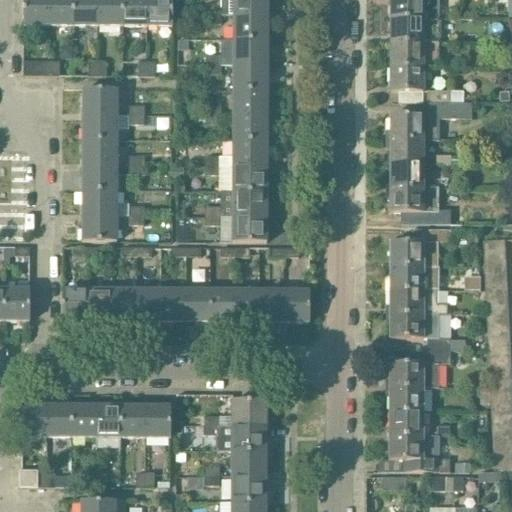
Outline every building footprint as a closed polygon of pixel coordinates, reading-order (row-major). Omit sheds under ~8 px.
[(48,29),(48,0),(23,0),(23,39),(43,39),(43,29),(48,29)] [(72,0),(48,0),(48,29),(49,29),(49,39),(73,39),(72,0)] [(96,0),(72,0),(73,39),(96,39),(96,0)] [(121,0),(96,0),(96,39),(121,39),(121,0)] [(146,0),(121,0),(121,39),(147,39),(147,30),(146,30),(146,0)] [(146,0),(146,30),(147,30),(173,30),(172,0),(146,0)] [(233,19),(267,19),(267,0),(220,0),(221,19),(233,19)] [(390,0),(390,23),(423,24),(438,24),(438,0),(390,0)] [(186,18),(186,5),(177,5),(177,18),(186,18)] [(221,19),(206,19),(206,27),(221,27),(221,19)] [(267,45),(267,19),(233,19),(233,44),(267,45)] [(438,24),(423,24),(390,23),(390,47),(423,48),(435,48),(436,48),(441,48),(441,24),(438,24)] [(189,53),(189,44),(179,44),(179,53),(189,53)] [(221,69),(233,69),(267,70),(267,45),(233,44),(218,44),(218,58),(221,58),(221,69)] [(423,48),(390,47),(390,71),(423,72),(436,72),(436,48),(435,48),(423,48)] [(66,62),(73,62),(73,49),(59,50),(60,57),(66,62)] [(206,58),(206,69),(221,69),(221,58),(218,58),(206,58)] [(89,64),(89,80),(107,80),(107,64),(96,64),(89,64)] [(23,79),(49,80),(49,65),(23,65),(23,79)] [(59,65),(49,65),(49,80),(59,80),(59,65)] [(138,65),(138,80),(155,80),(155,65),(138,65)] [(267,94),(267,70),(233,69),(232,94),(267,94)] [(423,72),(390,71),(390,95),(423,95),(423,72)] [(83,118),(118,118),(118,92),(83,92),(83,118)] [(267,119),(267,94),(232,94),(232,119),(267,119)] [(427,107),(451,107),(451,94),(427,94),(427,107)] [(500,104),(509,104),(509,95),(500,95),(500,104)] [(471,107),(451,107),(427,107),(427,119),(439,119),(439,123),(471,123),(471,107)] [(129,118),(145,119),(173,119),(173,109),(129,109),(129,118)] [(205,109),(205,119),(221,119),(221,109),(205,109)] [(129,118),(118,118),(83,118),(83,144),(118,144),(118,131),(129,131),(129,128),(129,118)] [(129,128),(145,128),(145,119),(129,118),(129,128)] [(221,128),(221,119),(205,119),(205,128),(220,128),(221,128)] [(232,144),(267,144),(267,119),(232,119),(232,144)] [(390,119),(390,143),(423,144),(439,144),(439,123),(439,119),(427,119),(390,119)] [(423,168),(423,144),(390,143),(389,167),(423,168)] [(83,169),(118,169),(118,144),(83,144),(83,169)] [(232,169),(266,170),(267,144),(232,144),(232,159),(232,169)] [(436,168),(451,168),(451,158),(436,158),(436,168)] [(129,170),(145,170),(145,159),(129,159),(129,170)] [(205,159),(205,169),(220,169),(220,159),(205,159)] [(423,191),(423,168),(389,167),(389,191),(423,191)] [(83,195),(118,195),(118,169),(83,169),(83,195)] [(220,169),(205,169),(205,178),(221,178),(220,169)] [(266,170),(232,169),(232,194),(266,195),(266,170)] [(144,178),(145,170),(129,170),(129,178),(144,178)] [(400,226),(400,228),(449,228),(449,213),(438,213),(438,192),(423,191),(389,191),(389,217),(401,216),(401,226),(400,226)] [(266,219),(266,195),(232,194),(219,194),(219,210),(219,219),(232,219),(266,219)] [(83,219),(117,219),(118,195),(83,195),(83,219)] [(129,219),(144,220),(144,210),(129,210),(129,219)] [(204,210),(204,219),(219,219),(219,210),(204,210)] [(83,245),(117,245),(117,219),(83,219),(83,245)] [(144,229),(144,220),(129,219),(129,229),(144,229)] [(204,219),(203,229),(219,229),(219,219),(204,219)] [(266,219),(232,219),(232,245),(266,246),(266,219)] [(450,233),(410,233),(410,244),(389,244),(389,269),(423,270),(438,270),(439,269),(439,246),(450,246),(450,233)] [(482,244),(482,255),(504,254),(504,243),(482,244)] [(15,259),(30,259),(30,251),(15,251),(15,259)] [(73,260),(88,260),(88,251),(73,251),(73,260)] [(102,251),(88,251),(88,260),(102,260),(102,251)] [(122,260),(136,260),(136,251),(122,251),(122,260)] [(152,251),(136,251),(136,260),(151,260),(152,251)] [(171,260),(186,260),(186,251),(171,251),(171,260)] [(201,251),(186,251),(186,260),(201,260),(201,251)] [(220,260),(235,260),(235,251),(220,251),(220,260)] [(250,251),(235,251),(235,260),(250,260),(250,251)] [(270,260),(284,260),(284,251),(270,251),(270,260)] [(299,251),(284,251),(284,260),(298,260),(299,251)] [(505,265),(504,254),(482,255),(483,266),(505,265)] [(506,276),(505,265),(483,266),(484,277),(506,276)] [(423,294),(423,270),(389,269),(389,294),(423,294)] [(506,287),(506,276),(484,277),(484,288),(506,287)] [(480,280),(479,280),(469,280),(469,294),(479,294),(480,294),(480,280)] [(484,288),(485,299),(507,298),(506,287),(484,288)] [(30,293),(3,293),(4,325),(30,325),(30,293)] [(87,325),(87,294),(62,293),(62,325),(87,325)] [(110,294),(87,294),(87,325),(110,325),(110,294)] [(136,325),(136,294),(110,294),(110,325),(136,325)] [(160,294),(136,294),(136,325),(160,326),(160,294)] [(185,326),(185,294),(160,294),(160,326),(185,326)] [(210,294),(185,294),(185,326),(209,326),(210,294)] [(235,326),(235,294),(210,294),(209,326),(235,326)] [(259,294),(235,294),(235,326),(259,326),(259,294)] [(284,326),(284,294),(259,294),(259,326),(284,326)] [(310,294),(284,294),(284,326),(309,326),(310,294)] [(438,294),(423,294),(389,294),(389,318),(439,318),(447,318),(447,308),(438,308),(438,294)] [(507,309),(507,298),(485,299),(485,310),(507,309)] [(485,310),(486,321),(508,319),(507,309),(485,310)] [(439,341),(439,318),(389,318),(389,342),(423,342),(426,342),(426,341),(439,341)] [(509,331),(508,319),(486,321),(487,332),(509,331)] [(509,331),(487,332),(487,343),(509,341),(509,331)] [(426,342),(426,354),(450,354),(450,341),(439,341),(426,341),(426,342)] [(510,352),(509,341),(487,343),(488,353),(510,352)] [(488,353),(488,365),(510,364),(510,352),(488,353)] [(450,367),(450,354),(426,354),(426,367),(438,367),(450,367)] [(511,375),(510,364),(488,365),(489,376),(511,375)] [(389,366),(389,391),(423,391),(438,391),(438,367),(426,367),(389,366)] [(511,375),(489,376),(490,387),(511,385),(511,375)] [(511,396),(511,392),(511,385),(490,387),(490,398),(511,396)] [(423,415),(423,391),(389,391),(389,415),(423,415)] [(479,407),(489,407),(489,391),(480,391),(479,407)] [(511,396),(490,398),(491,408),(511,407),(511,396)] [(267,404),(232,403),(232,430),(267,430),(267,404)] [(511,418),(511,407),(491,408),(491,420),(511,418)] [(22,441),(46,441),(47,409),(21,409),(22,441)] [(71,409),(47,409),(46,441),(71,441),(71,409)] [(71,441),(95,441),(95,409),(71,409),(71,441)] [(121,409),(95,409),(95,441),(121,441),(121,409)] [(145,441),(145,410),(121,409),(121,441),(145,441)] [(172,410),(145,410),(145,441),(172,441),(172,410)] [(389,439),(423,439),(423,415),(389,415),(389,439)] [(511,418),(491,420),(492,431),(511,429),(511,418)] [(204,420),(204,430),(220,430),(220,420),(204,420)] [(511,440),(511,429),(492,431),(493,441),(511,440)] [(204,438),(220,438),(220,430),(204,430),(204,438)] [(232,430),(232,454),(266,455),(267,430),(232,430)] [(438,431),(438,439),(438,440),(450,440),(450,431),(438,431)] [(408,464),(408,476),(451,477),(451,464),(438,463),(438,440),(438,439),(423,439),(389,439),(389,464),(408,464)] [(511,440),(493,441),(493,452),(511,451),(511,440)] [(511,462),(511,451),(493,452),(494,463),(511,462)] [(266,480),(266,455),(232,454),(232,480),(266,480)] [(186,455),(177,455),(177,464),(186,464),(186,455)] [(494,476),(511,475),(511,462),(494,463),(494,476)] [(474,466),(460,466),(461,476),(469,476),(474,471),(474,466)] [(204,470),(204,479),(219,480),(219,470),(204,470)] [(39,491),(39,475),(39,472),(19,472),(19,491),(39,491)] [(56,475),(39,475),(39,491),(56,491),(56,475)] [(105,475),(95,475),(95,491),(105,491),(105,475)] [(154,476),(144,476),(143,491),(154,491),(154,476)] [(204,479),(204,480),(204,489),(219,489),(219,480),(204,479)] [(266,506),(266,480),(232,480),(232,506),(266,506)] [(406,495),(406,481),(383,481),(382,494),(406,495)] [(430,494),(446,494),(446,482),(430,481),(430,494)] [(468,481),(454,481),(454,494),(463,494),(463,486),(468,486),(468,481)]
